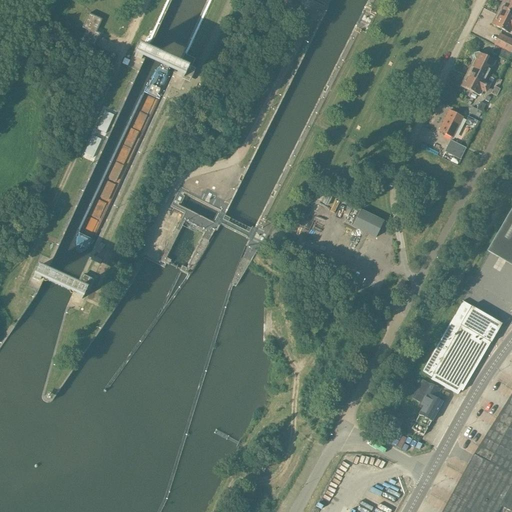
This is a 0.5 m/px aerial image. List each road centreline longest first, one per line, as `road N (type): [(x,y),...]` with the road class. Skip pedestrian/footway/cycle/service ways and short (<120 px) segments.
road 1 (unclassified): [(343,426),(511,114)]
road 2 (unclassified): [(511,338),(427,477)]
